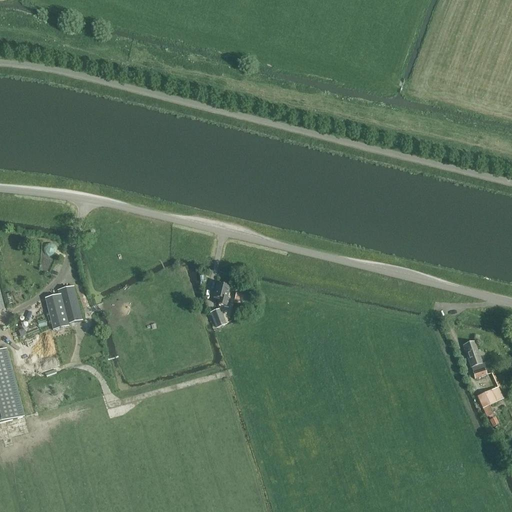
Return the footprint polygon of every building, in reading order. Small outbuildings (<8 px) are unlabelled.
[(217,287),(214,300),(221,302),(220,307),(228,310),(229,310),(231,303),(227,302),(230,290),(217,287)] [(58,297),(45,300),(53,333),(69,328),(69,326),(83,323),(74,289),(65,291),(57,292),(58,297)] [(237,293),(235,299),(248,302),(250,295),(237,293)] [(220,311),(211,315),(218,331),(227,327),(227,326),(226,324),(220,311)] [(486,371),(484,365),(483,365),(475,344),(464,347),(472,370),(472,369),(474,374),(476,381),(486,377),(484,372),(486,371)] [(4,350),(0,350),(0,423),(22,418),(10,373),(4,350)] [(55,375),(53,374),(52,373),(50,373),(48,373),(47,374),(46,375),(45,377),(45,379),(46,380),(47,382),(48,383),(50,383),(52,383),(53,382),(54,381),(55,380),(56,378),(55,376),(55,375)] [(503,403),(502,401),(500,397),(495,399),(492,392),(477,398),(483,411),(503,403)] [(489,422),(492,428),(498,425),(495,419),(489,422)]
